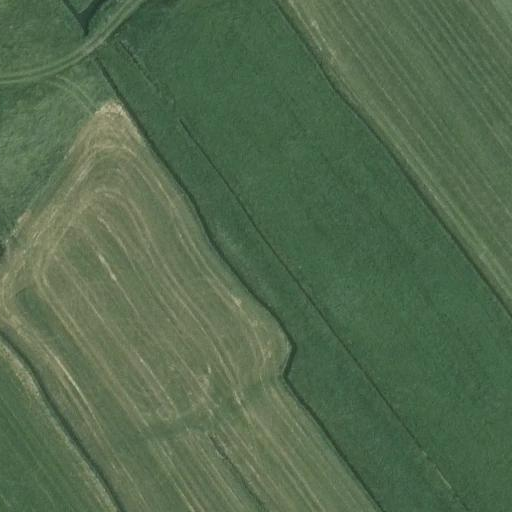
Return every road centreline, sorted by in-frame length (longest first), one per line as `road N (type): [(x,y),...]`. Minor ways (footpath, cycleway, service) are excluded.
road 1 (track): [(0,80),(99,39),(150,0)]
road 2 (track): [(295,0),(366,98)]
